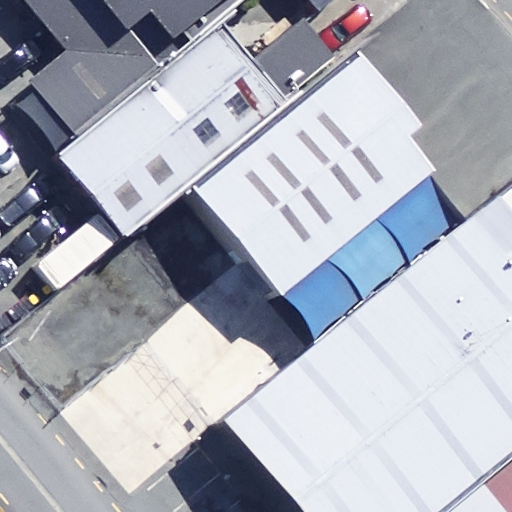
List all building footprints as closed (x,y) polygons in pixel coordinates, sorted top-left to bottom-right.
[(71,138),(212,21),(236,0),(11,0),(56,55),(24,81),(71,138)] [(246,61),(212,21),(71,138),(47,159),(119,244),(180,193),(334,65),(295,19),(246,61)] [(411,124),(350,52),(334,65),(180,193),(274,305),(428,176),(396,138),(411,124)] [(283,511),(432,511),(472,479),(511,446),(511,189),(505,181),(209,422),(283,511)] [(498,511),(511,511),(511,446),(472,479),(498,511)] [(498,511),(472,479),(432,511),(498,511)]
